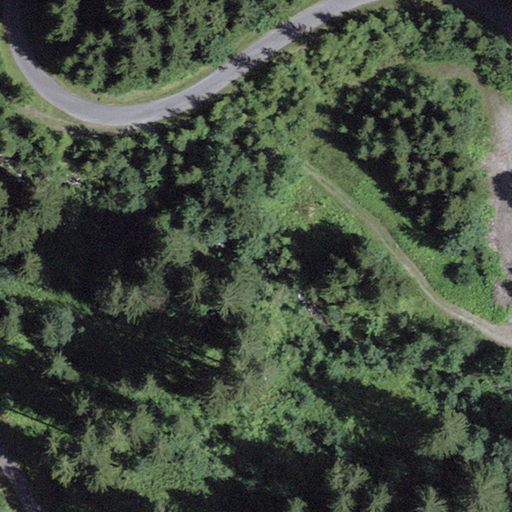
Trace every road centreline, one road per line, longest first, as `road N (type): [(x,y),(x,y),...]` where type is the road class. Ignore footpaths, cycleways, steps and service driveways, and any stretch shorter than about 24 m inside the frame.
road 1 (track): [(511,341),(131,117)]
road 2 (tertiary): [(348,0),(169,109),(131,117),(78,109),(40,85),(15,33),(14,0)]
